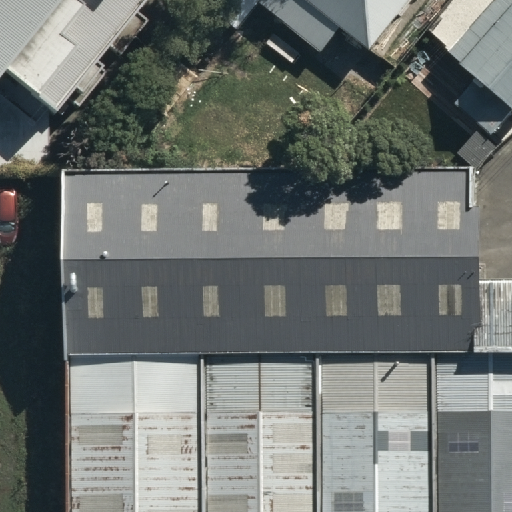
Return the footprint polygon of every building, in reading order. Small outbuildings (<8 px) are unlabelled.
[(0,0),(0,71),(50,111),(138,0),(0,0)] [(315,57),(339,27),(368,50),(409,0),(264,0),(256,10),(315,57)] [(511,0),(509,0),(462,58),(511,98),(511,0)] [(168,118),(199,77),(170,55),(139,97),(168,118)] [(69,186),(70,363),(511,361),(511,289),(482,289),(481,184),(69,186)] [(511,511),(511,371),(72,374),(72,511),(511,511)]
